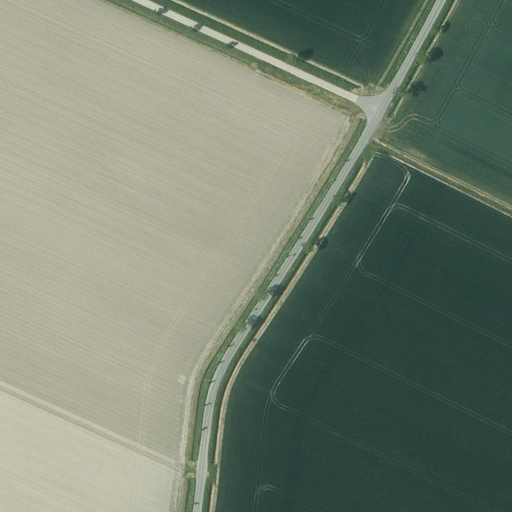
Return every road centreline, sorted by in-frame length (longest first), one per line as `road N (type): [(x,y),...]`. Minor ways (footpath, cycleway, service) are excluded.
road 1 (tertiary): [(195,511),(213,382),(379,110)]
road 2 (unclassified): [(379,110),(138,0)]
road 3 (tertiary): [(379,110),(440,0)]
